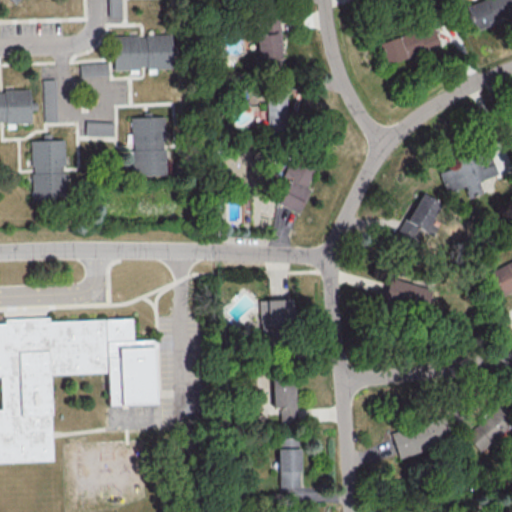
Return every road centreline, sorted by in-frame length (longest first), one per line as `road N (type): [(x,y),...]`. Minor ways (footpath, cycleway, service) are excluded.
road 1 (residential): [(0,253),(333,258)]
road 2 (residential): [(342,384),(333,258),(357,191),(387,145)]
road 3 (residential): [(511,357),(342,384)]
road 4 (residential): [(326,0),(348,89),(387,145)]
road 5 (residential): [(387,145),(443,99),(511,68)]
road 6 (residential): [(349,511),(342,384)]
